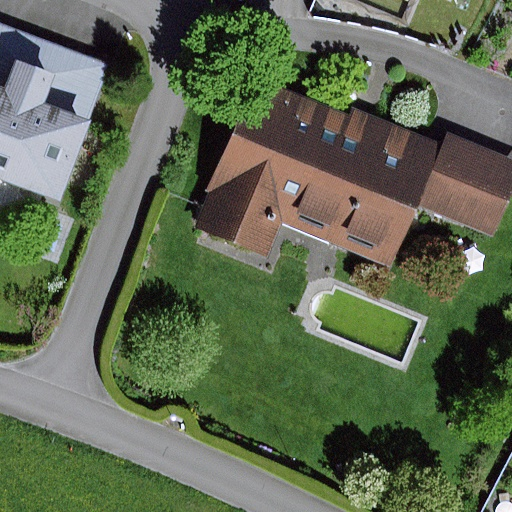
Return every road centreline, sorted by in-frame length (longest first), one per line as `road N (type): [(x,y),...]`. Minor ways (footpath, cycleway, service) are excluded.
road 1 (residential): [(67,417),(195,29),(125,0)]
road 2 (residential): [(277,511),(67,417)]
